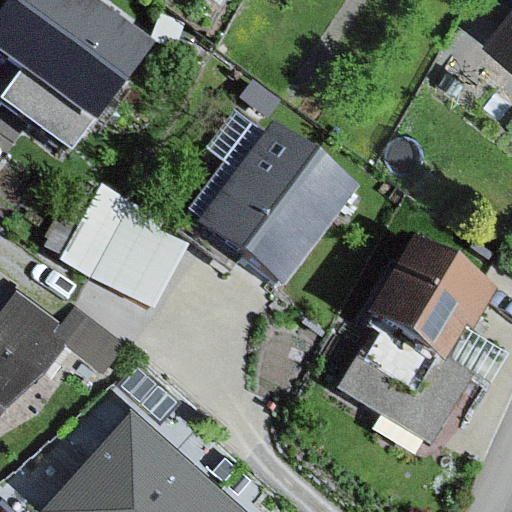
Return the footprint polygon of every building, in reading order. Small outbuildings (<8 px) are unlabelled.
[(6,0),(0,9),(0,122),(60,168),(143,58),(73,5),(76,0),(6,0)] [(511,0),(490,0),(479,13),(499,29),(481,52),(511,76),(511,0)] [(352,197),(266,132),(186,238),(272,303),(352,197)] [(94,190),(53,268),(86,286),(147,286),(171,297),(190,260),(179,252),(158,225),(94,190)] [(487,301),(402,250),(352,333),(365,341),(331,397),(426,454),(469,382),(440,364),(455,340),(461,343),(487,301)] [(0,313),(0,418),(4,413),(44,373),(66,349),(103,376),(124,348),(73,309),(61,324),(16,294),(0,313)] [(236,511),(134,413),(37,511),(236,511)]
